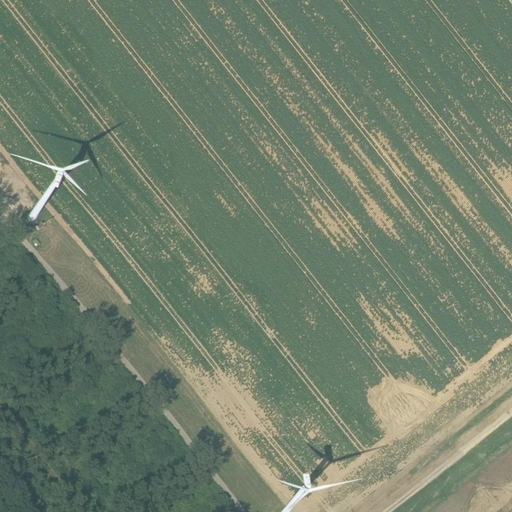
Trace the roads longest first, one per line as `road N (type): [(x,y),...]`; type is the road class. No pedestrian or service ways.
road 1 (track): [(0,216),(231,511)]
road 2 (track): [(387,511),(511,412)]
